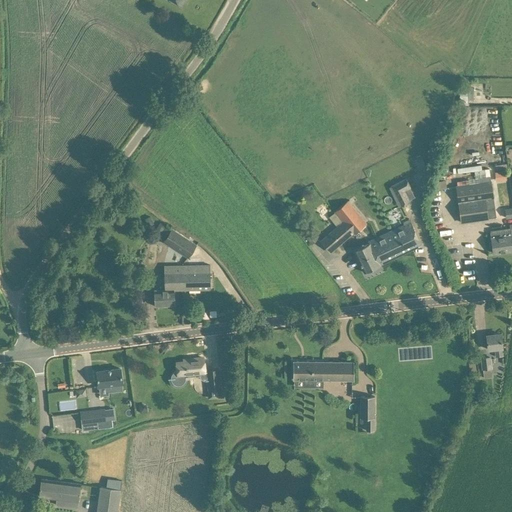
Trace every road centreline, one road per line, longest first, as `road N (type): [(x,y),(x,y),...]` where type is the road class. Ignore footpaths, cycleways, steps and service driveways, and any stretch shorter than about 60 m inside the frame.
road 1 (unclassified): [(30,354),(511,293)]
road 2 (unclassified): [(19,310),(234,0)]
road 3 (unclassified): [(7,511),(37,448),(43,414),(30,354)]
